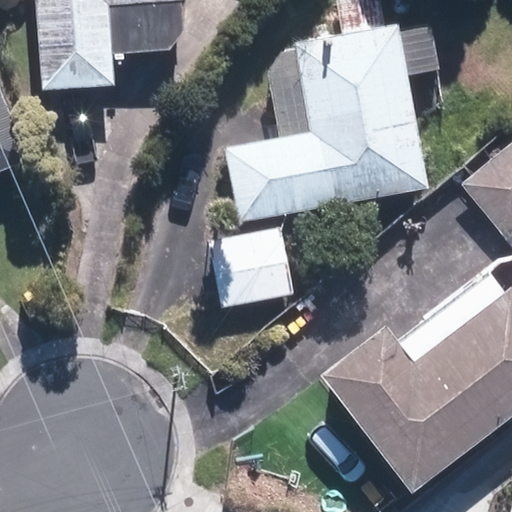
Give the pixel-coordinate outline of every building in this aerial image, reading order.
[(156,57),(172,32),(170,0),(19,0),(24,95),(101,91),(99,60),(156,57)] [(386,32),(384,26),(381,26),(376,0),(323,0),(330,32),(275,42),(277,53),(268,55),(256,75),(270,142),(216,153),(230,222),(407,187),(385,76),(428,67),(420,26),(386,32)] [(0,168),(11,164),(0,136),(0,168)] [(511,224),(511,137),(452,187),(473,213),(494,239),(511,224)] [(199,244),(212,310),(283,296),(270,230),(199,244)] [(390,498),(511,403),(511,319),(490,291),(390,369),(361,332),(299,381),(390,498)]
